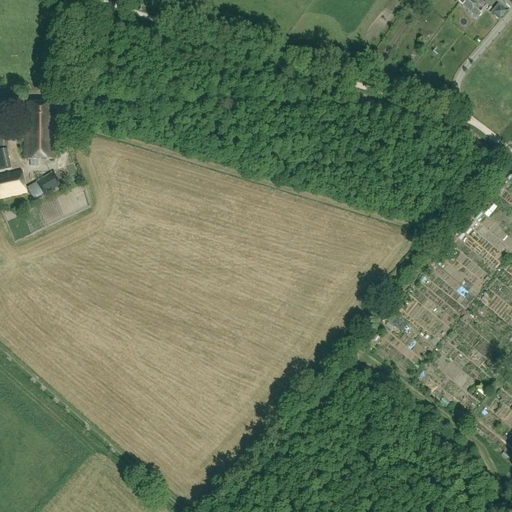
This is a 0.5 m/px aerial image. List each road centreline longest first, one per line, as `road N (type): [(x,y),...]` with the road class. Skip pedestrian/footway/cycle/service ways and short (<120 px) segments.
road 1 (track): [(511,152),(468,118),(97,0)]
road 2 (track): [(65,125),(69,80),(96,0)]
